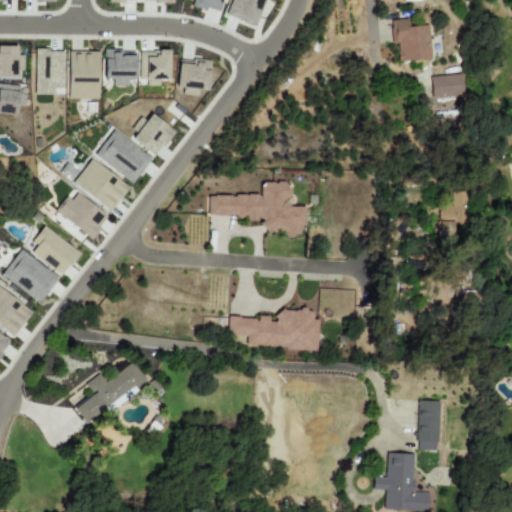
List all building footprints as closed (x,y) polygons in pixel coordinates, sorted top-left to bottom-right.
[(192,0),(191,6),(218,13),(221,0),(192,0)] [(253,26),(263,0),(229,0),(224,16),(253,26)] [(427,25),(407,26),(407,19),(388,20),(390,43),(395,43),(396,62),(429,60),(427,25)] [(20,55),(15,55),(15,46),(0,46),(0,78),(21,78),(20,55)] [(52,95),(52,88),(61,89),(62,51),(33,50),(32,95),(52,95)] [(66,99),(96,100),(97,52),(67,51),(66,99)] [(102,83),(125,83),(125,80),(133,80),(134,51),(102,51),(102,83)] [(168,51),(138,51),(137,84),(158,84),(158,79),(167,80),(168,51)] [(209,62),(177,58),(174,87),(205,91),(209,62)] [(429,76),(429,97),(461,96),(460,75),(429,76)] [(18,85),(0,84),(0,113),(15,115),(15,105),(22,105),(23,94),(18,94),(18,85)] [(172,131),(145,112),(127,138),(154,157),(172,131)] [(92,154),(129,184),(149,159),(112,129),(92,154)] [(70,183),(107,212),(125,188),(89,159),(70,183)] [(206,196),(206,218),(260,218),(261,235),(298,235),(298,225),(303,225),(303,207),(287,207),(287,183),(259,184),(259,195),(206,196)] [(450,206),(437,206),(437,235),(451,235),(451,224),(464,224),(465,192),(450,192),(450,206)] [(89,239),(105,217),(74,194),(70,200),(65,197),(53,213),(89,239)] [(77,253),(42,226),(30,241),(35,246),(29,252),(59,276),(77,253)] [(0,272),(0,274),(36,304),(56,279),(19,250),(0,272)] [(29,312),(0,290),(0,328),(11,337),(29,312)] [(313,350),(315,311),(275,309),(274,319),(256,318),(256,319),(226,317),(224,335),(244,336),(244,346),(313,350)] [(0,353),(8,343),(0,336),(0,353)] [(70,408),(80,423),(142,381),(130,363),(103,381),(98,374),(83,384),(90,395),(70,408)] [(435,451),(437,401),(415,401),(414,450),(435,451)] [(412,454),(384,453),(383,478),(371,478),(370,490),(382,490),(381,509),(425,511),(426,493),(410,492),(412,454)]
